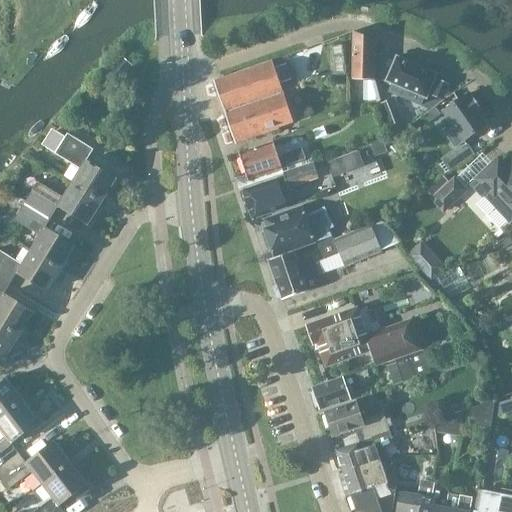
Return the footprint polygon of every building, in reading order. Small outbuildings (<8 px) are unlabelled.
[(375,42),(353,33),(352,81),(375,81),(375,42)] [(386,80),(386,82),(388,83),(392,85),(388,93),(420,106),(423,98),(424,98),(426,99),(427,97),(426,97),(435,77),(436,75),(434,74),(419,68),(413,65),(398,59),(396,58),(395,60),(387,80),(386,80)] [(273,63),(216,82),(237,144),(278,130),(277,129),(293,124),(280,85),(292,81),(287,66),(276,70),(273,63)] [(466,95),(442,112),(464,143),(488,127),(478,113),(481,111),(472,97),(469,100),(466,95)] [(388,102),(380,104),(389,127),(396,124),(388,102)] [(82,170),(73,185),(103,203),(117,180),(83,159),(90,148),(69,135),(65,140),(55,133),(45,148),(82,170)] [(333,147),(336,156),(365,148),(362,138),(333,147)] [(274,143),(239,155),(248,181),(287,168),(288,172),(306,166),(304,160),(300,149),(283,155),(282,157),(279,159),(274,143)] [(511,211),(511,167),(507,172),(498,161),(477,181),(493,198),(497,195),(511,211)] [(284,178),(243,193),(252,221),(254,221),(287,209),(281,192),(288,189),(317,180),(312,164),(306,166),(288,172),(283,174),(284,178)] [(443,213),(465,192),(454,181),(432,201),(443,213)] [(39,183),(27,202),(49,216),(55,205),(89,226),(103,203),(73,185),(64,199),(39,183)] [(49,216),(27,202),(16,222),(41,237),(32,252),(62,270),(76,247),(42,226),(49,216)] [(329,238),(327,230),(332,228),(324,211),(306,219),(302,208),(270,220),(273,228),(265,231),(266,234),(263,235),(268,249),(271,248),(275,258),(333,238),(332,237),(329,238)] [(293,253),(269,262),(277,287),(275,290),(278,298),(282,299),(282,301),(318,288),(315,278),(323,275),(345,268),(381,253),(371,228),(334,243),(333,241),(319,247),(325,261),(319,263),(317,258),(300,264),(296,253),(293,253)] [(427,253),(435,247),(424,231),(415,238),(427,253)] [(0,251),(0,277),(7,283),(14,272),(48,293),(62,270),(32,252),(23,266),(0,251)] [(439,296),(434,291),(441,285),(437,278),(428,284),(418,274),(396,280),(407,308),(439,296)] [(7,283),(0,277),(0,323),(21,337),(35,314),(1,293),(7,283)] [(370,353),(373,361),(375,368),(421,352),(410,322),(382,332),(378,321),(372,323),(367,309),(358,312),(358,310),(308,328),(315,347),(318,346),(326,368),(370,353)] [(483,326),(470,313),(462,320),(475,334),(483,326)] [(0,355),(7,360),(21,337),(0,323),(0,355)] [(394,386),(430,374),(423,353),(386,365),(394,386)] [(367,372),(365,373),(313,391),(320,412),(350,402),(346,392),(360,387),(360,389),(372,385),(367,372)] [(0,418),(22,402),(5,381),(0,384),(0,418)] [(38,423),(22,402),(0,418),(0,467),(14,457),(7,448),(38,423)] [(371,440),(389,434),(405,429),(404,426),(388,431),(383,416),(363,423),(356,404),(325,415),(333,439),(341,436),(346,450),(372,441),(371,440)] [(393,445),(389,434),(371,440),(372,441),(346,450),(336,453),(343,474),(380,464),(376,452),(393,445)] [(42,484),(69,464),(53,442),(21,467),(14,457),(0,467),(0,479),(8,490),(32,471),(42,484)] [(508,454),(498,452),(496,465),(506,467),(508,454)] [(392,460),(380,464),(343,474),(351,496),(387,485),(387,483),(390,482),(388,475),(393,470),(394,465),(392,460)] [(34,511),(56,511),(54,509),(86,485),(69,464),(42,484),(53,498),(34,511)] [(390,491),(388,487),(387,485),(351,496),(356,511),(392,511),(396,493),(390,491)] [(478,491),(477,497),(473,511),(497,511),(499,502),(501,495),(478,491)] [(446,511),(447,510),(435,508),(436,500),(400,493),(396,511),(446,511)] [(499,502),(497,511),(511,511),(511,495),(502,493),(499,502)] [(449,495),(447,510),(446,511),(470,511),(473,499),(449,495)]
